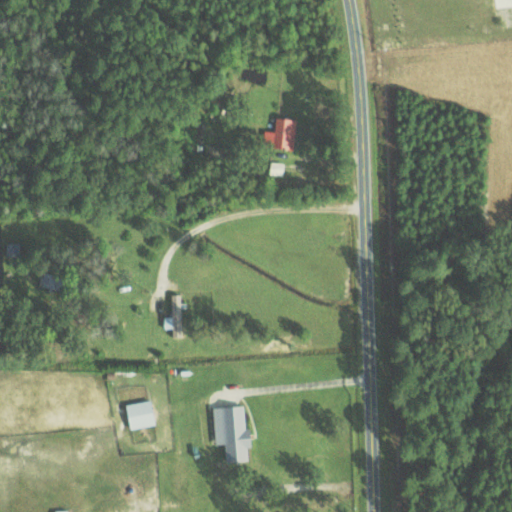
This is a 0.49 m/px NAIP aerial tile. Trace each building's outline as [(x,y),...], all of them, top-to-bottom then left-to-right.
[(266,149),(293,149),(294,118),(274,117),(273,131),(267,131),(266,149)] [(4,256),(17,256),(17,244),(5,243),(4,256)] [(162,327),(170,327),(171,336),(182,335),(181,301),(179,301),(179,293),(169,293),(170,315),(162,316),(162,327)] [(124,402),(127,427),(153,424),(150,399),(124,402)] [(242,404),(211,406),(214,443),(223,443),(224,461),(246,459),(245,447),(249,447),(248,427),(244,427),(242,404)]
